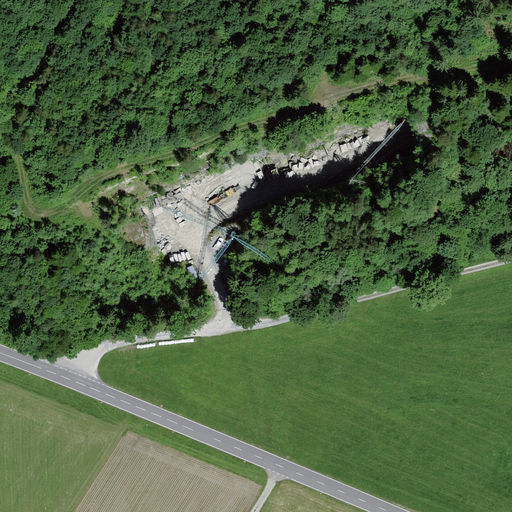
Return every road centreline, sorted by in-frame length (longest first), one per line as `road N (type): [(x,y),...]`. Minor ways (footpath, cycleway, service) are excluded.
road 1 (track): [(511,54),(446,76),(345,87),(123,163),(59,207),(33,204),(17,116),(41,65),(89,0)]
road 2 (track): [(66,378),(86,358),(143,341),(324,310),(511,263)]
road 3 (primary): [(387,511),(0,353)]
